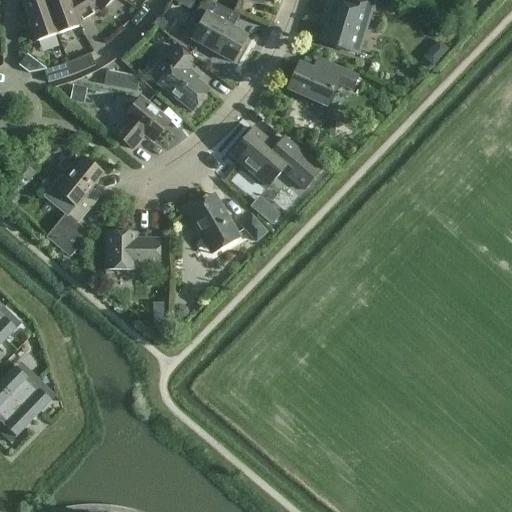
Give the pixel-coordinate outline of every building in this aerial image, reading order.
[(57,35),(43,0),(36,0),(22,5),(36,43),(57,35)] [(67,0),(43,0),(57,35),(78,28),(77,25),(67,0)] [(67,0),(77,25),(99,12),(100,13),(113,0),(67,0)] [(191,41),(214,53),(231,63),(246,37),(232,29),(240,16),(203,0),(202,0),(190,23),(198,28),(191,41)] [(320,43),(339,49),(357,55),(374,1),(370,0),(346,0),(344,7),(328,1),(320,25),(324,26),(320,43)] [(438,41),(423,59),(431,66),(447,49),(438,41)] [(157,85),(176,100),(191,112),(208,91),(186,73),(194,63),(175,47),(166,59),(174,65),(157,85)] [(90,54),(67,64),(71,76),(95,66),(90,54)] [(287,90),(305,98),(326,107),(337,83),(351,90),(357,78),(322,63),(317,73),(298,65),(287,90)] [(71,76),(67,64),(44,71),(47,83),(71,76)] [(72,87),(69,101),(84,104),(87,89),(72,87)] [(126,120),(114,135),(132,150),(144,135),(153,142),(169,123),(140,99),(124,119),(126,120)] [(323,170),(300,151),(285,138),(276,148),(253,129),(230,156),(267,188),(281,172),(287,177),(286,178),(304,193),(323,170)] [(65,157),(57,167),(65,173),(73,163),(65,157)] [(78,224),(82,219),(95,203),(85,195),(102,175),(83,159),(70,175),(56,191),(68,201),(60,210),(78,224)] [(15,193),(8,201),(14,206),(20,198),(15,193)] [(259,197),(250,208),(271,226),(280,215),(259,197)] [(186,212),(196,229),(211,255),(239,238),(228,219),(218,202),(212,205),(208,199),(186,212)] [(266,233),(251,217),(241,226),(256,243),(266,233)] [(45,239),(70,259),(86,239),(62,219),(45,239)] [(106,234),(105,253),(105,270),(135,271),(135,265),(158,266),(158,261),(158,241),(135,240),(135,234),(106,234)] [(164,304),(153,304),(153,331),(165,331),(164,304)] [(174,307),(172,312),(175,316),(182,319),(187,317),(189,313),(187,308),(179,305),(174,307)] [(3,309),(0,311),(0,346),(15,331),(4,320),(9,314),(3,309)] [(13,372),(0,386),(0,392),(14,406),(36,383),(30,378),(25,383),(13,372)] [(36,383),(14,406),(31,423),(48,406),(36,394),(42,389),(36,383)] [(0,420),(14,406),(0,392),(0,420)] [(15,440),(31,423),(14,406),(0,420),(0,432),(3,429),(15,440)]
